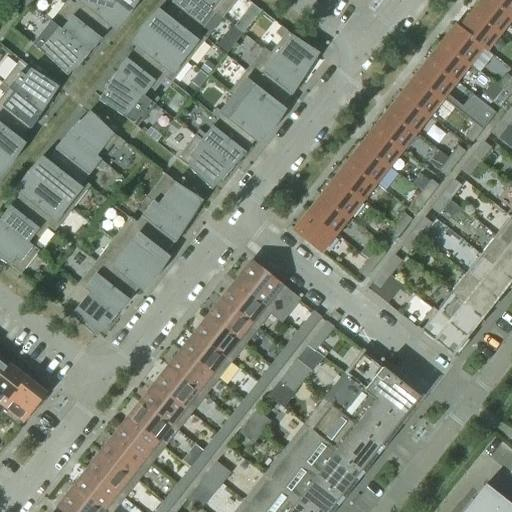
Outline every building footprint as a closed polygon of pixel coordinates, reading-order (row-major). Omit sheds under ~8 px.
[(127,13),(110,0),(77,0),(78,0),(77,0),(67,0),(67,1),(106,32),(111,25),(114,26),(127,13)] [(110,0),(127,13),(134,0),(110,0)] [(223,18),(199,0),(171,0),(171,1),(172,2),(166,9),(205,40),(206,40),(199,35),(211,20),(217,25),(223,18)] [(199,0),(223,18),(237,0),(199,0)] [(511,19),(511,16),(491,0),(480,0),(471,12),(500,34),(511,19)] [(511,0),(491,0),(511,16),(511,0)] [(106,32),(67,1),(50,22),(89,53),(91,50),(102,40),(100,39),(106,32)] [(205,40),(166,9),(161,16),(159,14),(145,28),(188,62),(205,40)] [(471,12),(459,28),(458,28),(483,48),(487,51),(500,34),(471,12)] [(89,53),(50,22),(32,45),(39,51),(43,53),(67,76),(76,66),(78,68),(89,53)] [(483,48),(458,28),(459,28),(455,25),(441,42),(470,65),(483,48)] [(319,54),(310,48),(291,36),(288,33),(288,32),(281,27),(275,34),(281,39),(270,54),(263,49),(263,50),(302,81),(313,66),(312,65),(319,54)] [(188,62),(145,28),(135,44),(137,45),(132,52),(171,83),(188,62)] [(470,65),(441,42),(427,60),(456,82),(470,65)] [(302,81),(263,50),(245,71),(285,102),(290,95),(291,96),(300,84),(299,84),(302,81)] [(171,83),(132,52),(126,59),(125,58),(117,71),(115,74),(148,100),(154,105),(159,99),(152,94),(164,79),(170,84),(171,83)] [(58,87),(48,81),(30,69),(27,66),(20,60),(2,83),(41,114),(52,100),(51,99),(58,87)] [(456,82),(427,60),(414,77),(443,100),(474,125),(482,131),(495,113),(472,95),(462,107),(447,95),(456,82)] [(285,102),(245,71),(228,93),(271,127),(281,111),(279,109),(285,102)] [(148,100),(115,74),(104,88),(105,89),(98,101),(126,119),(129,122),(136,128),(142,120),(136,115),(148,100)] [(443,100),(414,77),(400,94),(429,117),(443,100)] [(509,96),(511,92),(511,78),(501,90),(509,96)] [(41,114),(2,83),(0,85),(0,91),(3,94),(0,98),(0,116),(24,136),(29,129),(30,130),(39,117),(41,114)] [(499,108),(509,96),(501,90),(492,102),(499,108)] [(271,127),(228,93),(227,94),(234,99),(222,114),(216,109),(211,115),(250,146),(256,139),(258,141),(271,127)] [(429,117),(400,94),(387,111),(416,134),(429,117)] [(509,125),(511,121),(511,106),(502,119),(509,125)] [(416,134),(387,111),(374,128),(403,151),(416,134)] [(113,134),(98,120),(89,112),(79,121),(78,120),(67,135),(106,166),(107,165),(100,160),(112,145),(119,150),(124,143),(117,137),(113,135),(113,134)] [(250,146),(211,115),(218,120),(206,134),(200,129),(194,136),(233,167),(236,164),(246,153),(245,153),(250,146)] [(24,136),(0,116),(0,152),(10,160),(21,145),(18,143),(24,136)] [(498,139),(509,125),(502,119),(490,133),(498,139)] [(472,143),(482,131),(474,125),(465,137),(472,143)] [(389,168),(403,151),(374,128),(360,145),(389,168)] [(106,166),(67,135),(65,138),(54,148),(55,149),(50,156),(89,187),(91,185),(84,180),(96,166),(102,171),(106,166)] [(233,167),(194,136),(176,159),(183,165),(184,165),(187,167),(211,190),(221,180),(222,182),(233,167)] [(479,163),(491,148),(483,142),(472,157),(479,163)] [(389,168),(360,145),(347,162),(376,184),(389,168)] [(455,164),(465,152),(457,146),(448,158),(455,164)] [(0,171),(10,160),(0,152),(0,171)] [(89,187),(50,156),(44,163),(42,162),(30,175),(72,209),(89,187)] [(468,177),(479,163),(472,157),(461,171),(468,177)] [(445,177),(455,164),(448,158),(438,171),(445,177)] [(376,184),(347,162),(333,178),(363,201),(376,184)] [(203,201),(192,194),(175,183),(171,180),(164,174),(146,197),(185,228),(197,214),(195,213),(203,201)] [(72,209),(30,175),(29,175),(19,191),(21,193),(16,200),(48,226),(49,225),(55,230),(72,209)] [(363,201),(333,178),(320,195),(349,218),(363,201)] [(428,198),(438,186),(430,180),(421,192),(428,198)] [(450,200),(461,186),(453,180),(442,195),(450,200)] [(419,210),(428,198),(421,192),(411,205),(419,210)] [(349,218),(320,195),(307,212),(336,235),(349,218)] [(438,215),(450,200),(442,195),(431,209),(438,215)] [(185,228),(146,197),(141,204),(147,209),(136,224),(129,219),(168,250),(174,243),(175,244),(183,231),(185,228)] [(48,226),(16,200),(10,207),(9,206),(1,218),(0,219),(0,222),(38,252),(44,245),(38,240),(48,226)] [(336,235),(307,212),(293,230),(322,253),(336,235)] [(402,232),(411,220),(404,214),(394,226),(402,232)] [(511,219),(506,214),(506,215),(510,218),(495,236),(511,249),(511,219)] [(420,238),(431,224),(424,218),(412,232),(420,238)] [(168,250),(129,219),(112,241),(155,275),(165,259),(163,257),(168,250)] [(38,252),(0,222),(0,260),(11,267),(13,269),(20,275),(38,252)] [(392,244),(402,232),(394,226),(384,238),(392,244)] [(409,252),(420,238),(412,232),(401,246),(409,252)] [(511,279),(511,249),(495,236),(480,255),(511,280),(511,279)] [(155,275),(112,241),(95,262),(134,293),(135,292),(140,287),(142,289),(155,275)] [(375,266),(385,254),(377,248),(367,260),(375,266)] [(511,280),(480,255),(465,274),(497,299),(511,280)] [(390,276),(402,262),(394,256),(383,270),(390,276)] [(365,278),(375,266),(367,260),(358,272),(365,278)] [(134,293),(95,262),(78,284),(117,315),(119,312),(130,301),(129,300),(134,293)] [(297,300),(250,263),(234,283),(282,320),(297,300)] [(379,290),(390,276),(383,270),(371,284),(379,290)] [(497,299),(465,274),(450,293),(482,318),(497,299)] [(282,320),(234,283),(221,300),(256,328),(269,312),(281,321),(282,320)] [(106,329),(117,315),(78,284),(60,307),(67,312),(71,315),(95,338),(104,328),(106,329)] [(482,318),(450,293),(436,311),(432,308),(432,309),(467,337),(482,318)] [(256,328),(221,300),(208,317),(243,344),(256,328)] [(467,337),(432,309),(417,328),(452,356),(455,352),(458,355),(465,346),(462,343),(467,337)] [(303,338),(319,318),(313,313),(296,334),(303,338)] [(243,344),(208,317),(194,334),(230,361),(243,344)] [(314,351),(332,328),(326,323),(308,346),(314,351)] [(230,361),(194,334),(181,351),(216,378),(230,361)] [(290,354),(303,338),(296,334),(284,349),(290,354)] [(277,371),(290,354),(284,349),(271,366),(277,371)] [(216,378),(181,351),(167,368),(203,395),(216,378)] [(420,397),(363,352),(345,375),(402,420),(420,397)] [(0,379),(10,367),(0,358),(0,379)] [(309,371),(296,361),(288,371),(301,382),(309,371)] [(264,388),(277,371),(271,366),(257,383),(264,388)] [(0,414),(27,380),(10,367),(0,379),(0,414)] [(203,395),(167,368),(154,385),(189,413),(203,395)] [(293,392),(301,382),(288,371),(280,382),(293,392)] [(402,420),(345,375),(324,400),(382,445),(402,420)] [(18,428),(37,404),(39,406),(45,398),(43,397),(45,394),(27,380),(0,414),(18,428)] [(250,405),(264,388),(257,383),(244,400),(250,405)] [(189,413),(154,385),(140,402),(176,430),(189,413)] [(237,422),(250,405),(244,400),(230,417),(237,422)] [(382,445),(324,400),(304,426),(361,471),(382,445)] [(176,430),(140,402),(127,419),(162,447),(176,430)] [(269,422),(256,412),(248,422),(261,433),(269,422)] [(223,439),(237,422),(230,417),(217,434),(223,439)] [(162,447),(127,419),(114,436),(149,464),(162,447)] [(261,433),(248,422),(239,433),(253,443),(261,433)] [(361,471),(304,426),(284,451),(341,496),(361,471)] [(210,456),(223,439),(217,434),(203,452),(210,456)] [(149,464),(114,436),(100,453),(135,481),(149,464)] [(328,511),(341,496),(284,451),(264,477),(309,511),(328,511)] [(196,473),(210,456),(203,452),(190,469),(196,473)] [(135,481),(100,453),(87,470),(122,498),(135,481)] [(229,473),(215,463),(207,473),(220,484),(229,473)] [(183,490),(196,473),(190,469),(177,486),(183,490)] [(110,511),(122,498),(87,470),(74,487),(105,511),(110,511)] [(212,494),(220,484),(207,473),(199,484),(212,494)] [(309,511),(264,477),(244,502),(256,511),(309,511)] [(511,511),(511,505),(485,485),(463,511),(511,511)] [(170,507),(183,490),(177,486),(163,502),(170,507)] [(105,511),(74,487),(58,506),(65,511),(105,511)] [(165,511),(169,507),(170,507),(163,502),(155,511),(165,511)] [(256,511),(244,502),(236,511),(256,511)]
